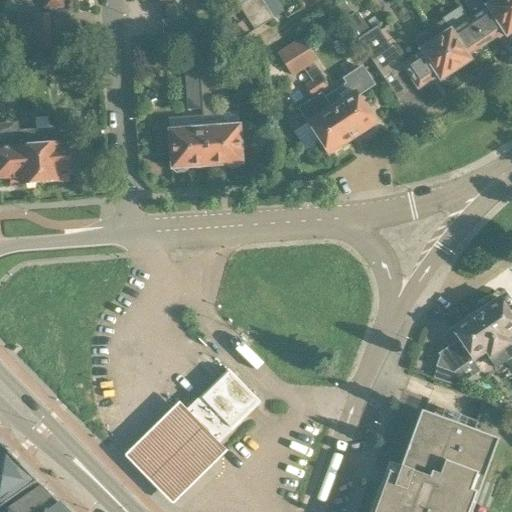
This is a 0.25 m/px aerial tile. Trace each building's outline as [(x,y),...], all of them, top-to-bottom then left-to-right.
[(22,0),(22,2),(44,0),(44,10),(62,9),(61,0),(22,0)] [(253,31),(271,20),(258,0),(249,0),(238,7),(253,31)] [(511,15),(501,0),(478,0),(485,11),(468,22),(484,46),(502,34),(505,39),(511,34),(511,15)] [(511,0),(501,0),(511,15),(511,0)] [(344,19),(351,14),(344,4),(337,9),(344,19)] [(357,41),(369,33),(356,13),(345,21),(357,41)] [(19,18),(21,40),(51,37),(48,16),(19,18)] [(162,36),(187,35),(186,20),(161,21),(162,36)] [(484,46),(468,22),(451,34),(443,22),(427,32),(455,73),(470,63),(467,57),(484,46)] [(249,33),(242,23),(231,30),(238,40),(249,33)] [(377,28),(369,33),(357,41),(366,54),(366,55),(372,65),(382,80),(390,74),(393,78),(404,71),(417,90),(436,78),(439,83),(455,73),(427,32),(413,42),(420,53),(404,64),(393,48),(391,49),(377,28)] [(21,40),(22,53),(52,50),(51,37),(21,40)] [(290,48),(304,70),(317,61),(302,39),(290,48)] [(292,78),(297,74),(304,70),(290,48),(277,56),(292,78)] [(307,75),(311,81),(313,84),(319,94),(328,88),(321,79),(323,78),(316,68),(307,74),(306,74),(307,75)] [(199,76),(199,80),(202,110),(202,116),(212,116),(211,105),(216,104),(214,75),(199,76)] [(188,111),(202,110),(199,80),(186,81),(188,111)] [(328,157),(351,142),(324,100),(319,94),(313,84),(306,89),(312,99),(311,100),(296,109),(305,123),(328,157)] [(341,89),(334,93),(324,100),(351,142),(375,126),(352,92),(346,96),(341,89)] [(241,166),(238,128),(203,130),(206,169),(241,166)] [(36,145),(39,185),(58,183),(68,182),(68,175),(78,174),(76,145),(75,145),(75,134),(71,134),(71,129),(60,130),(60,135),(55,135),(54,130),(36,131),(36,145)] [(206,169),(203,130),(189,131),(168,133),(168,135),(155,136),(156,154),(169,152),(171,171),(206,169)] [(39,185),(36,145),(19,146),(19,138),(0,139),(0,180),(10,180),(10,186),(20,186),(39,185)] [(474,315),(506,363),(511,358),(511,345),(508,340),(511,337),(511,320),(498,300),(474,315)] [(495,370),(506,363),(474,315),(451,331),(458,342),(438,355),(439,357),(435,368),(454,375),(455,373),(472,362),(473,364),(485,355),(495,370)] [(225,374),(226,375),(215,386),(214,384),(211,387),(213,388),(187,414),(217,444),(242,419),(244,420),(246,418),(245,416),(256,406),(257,407),(260,405),(257,402),(257,403),(229,374),(230,374),(227,371),(225,374)] [(176,504),(229,450),(182,402),(128,456),(176,504)] [(471,511),(497,441),(420,413),(396,478),(393,488),(381,483),(375,500),(370,511),(471,511)] [(6,454),(0,457),(0,509),(10,503),(13,506),(39,488),(6,454)] [(13,506),(4,511),(47,511),(57,506),(39,488),(13,506)]
